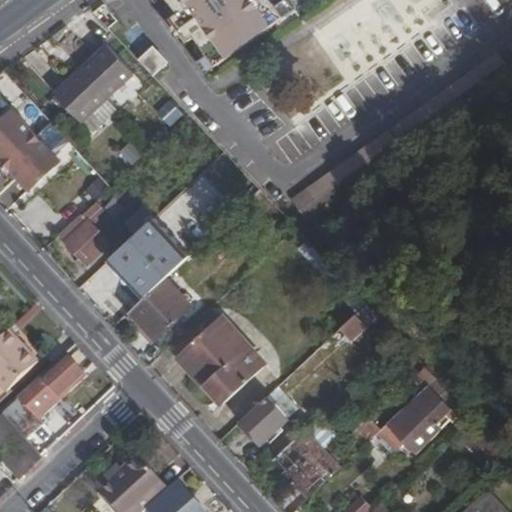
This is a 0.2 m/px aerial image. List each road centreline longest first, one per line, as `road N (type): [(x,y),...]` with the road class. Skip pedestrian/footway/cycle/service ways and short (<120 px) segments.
road 1 (residential): [(0,229),(142,385)]
road 2 (residential): [(142,385),(7,511)]
road 3 (residential): [(142,385),(260,511)]
